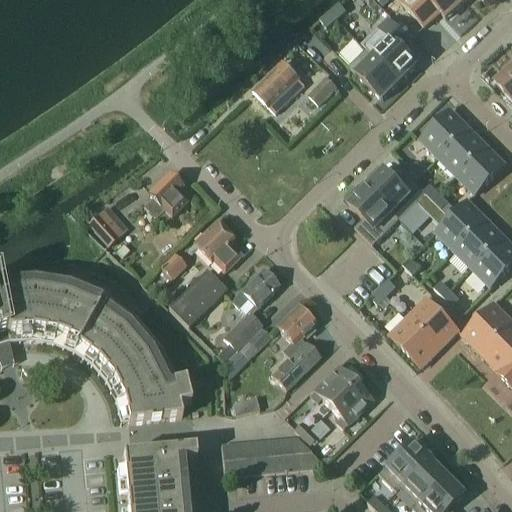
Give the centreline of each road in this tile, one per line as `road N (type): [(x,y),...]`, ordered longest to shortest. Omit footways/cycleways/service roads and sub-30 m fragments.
road 1 (residential): [(268,246),(511,509)]
road 2 (residential): [(456,84),(427,88),(268,246)]
road 3 (residential): [(268,246),(151,129)]
road 4 (residential): [(75,511),(68,441),(0,446)]
